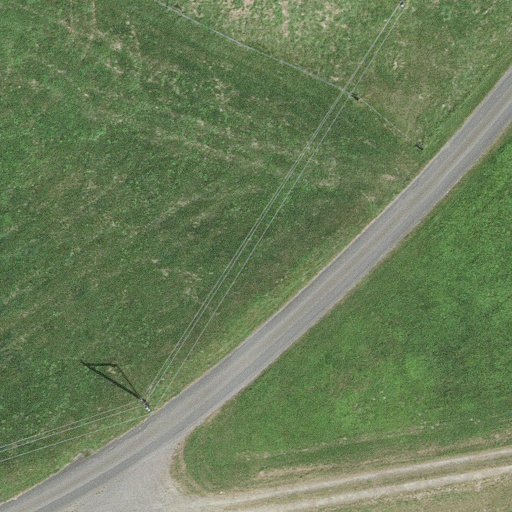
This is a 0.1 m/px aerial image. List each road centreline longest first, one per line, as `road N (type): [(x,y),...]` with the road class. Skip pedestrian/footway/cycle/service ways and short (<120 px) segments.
road 1 (unclassified): [(511,101),(430,205),(227,386),(21,511)]
road 2 (track): [(173,511),(511,458)]
